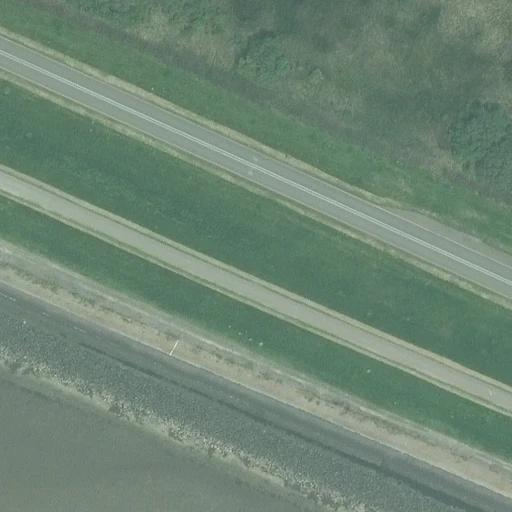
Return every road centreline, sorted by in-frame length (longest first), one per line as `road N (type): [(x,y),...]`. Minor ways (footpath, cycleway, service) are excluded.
road 1 (trunk): [(511,278),(0,43)]
road 2 (unclassified): [(511,392),(0,168)]
